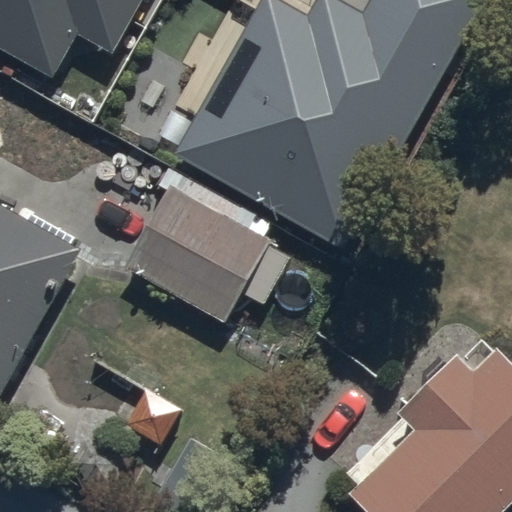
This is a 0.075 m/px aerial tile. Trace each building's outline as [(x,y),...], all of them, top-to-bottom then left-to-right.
[(0,0),(0,44),(56,77),(79,37),(117,59),(151,0),(0,0)] [(484,0),(370,0),(363,12),(341,0),(316,0),(307,16),(279,0),(261,0),(175,153),(344,248),(484,0)] [(174,184),(131,266),(235,325),(280,244),(174,184)] [(0,404),(1,405),(90,249),(0,197),(0,404)] [(340,482),(370,511),(507,511),(511,507),(511,354),(489,332),(340,482)]
